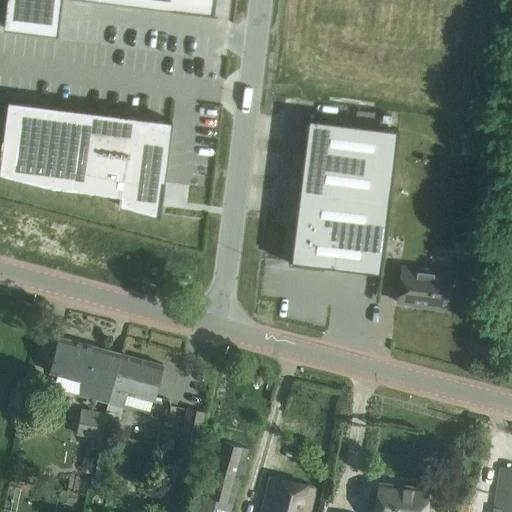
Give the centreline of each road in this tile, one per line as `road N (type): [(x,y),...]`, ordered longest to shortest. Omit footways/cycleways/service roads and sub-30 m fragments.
road 1 (unclassified): [(217,328),(261,0)]
road 2 (unclassified): [(511,402),(217,328)]
road 3 (unclassified): [(217,328),(0,271)]
